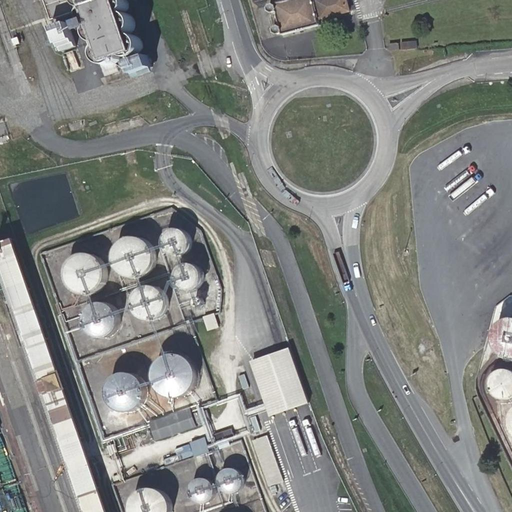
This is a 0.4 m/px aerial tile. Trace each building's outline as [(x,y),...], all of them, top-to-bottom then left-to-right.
[(50,0),(55,15),(52,15),(61,42),(76,37),(68,12),(88,6),(106,0),(50,0)] [(106,0),(88,6),(88,7),(87,8),(86,12),(86,14),(87,17),(89,19),(91,20),(93,21),(94,21),(93,24),(91,29),(92,34),(94,36),(96,38),(99,40),(103,40),(100,43),(98,44),(97,48),(96,50),(96,53),(97,55),(99,59),(101,62),(106,64),(110,64),(112,64),(114,63),(116,70),(130,66),(127,55),(129,56),(131,56),(135,56),(137,55),(139,53),(141,50),(143,46),(143,44),(142,40),(140,37),(136,34),(134,34),(130,33),(130,32),(132,30),(132,29),(134,27),(135,24),(135,22),(134,18),(133,16),(132,14),(127,11),(129,9),(129,6),(129,4),(128,1),(127,0),(106,0)] [(350,10),(347,0),(317,0),(313,1),(312,0),(286,0),(277,3),(278,5),(271,7),(279,31),(285,29),(286,34),(320,24),(319,19),(350,10)] [(73,70),(81,63),(73,53),(65,60),(73,70)] [(131,67),(133,80),(153,76),(150,63),(131,67)] [(181,253),(185,253),(189,251),(192,248),(194,245),(195,241),(194,237),(192,233),(189,230),(185,228),(180,227),(176,229),(172,231),(170,235),(168,239),(169,244),(171,247),(173,251),(177,253),(181,253)] [(132,277),(139,278),(146,278),(153,274),(158,269),(161,262),(162,255),(160,247),(156,242),(151,238),(144,235),(138,235),(131,237),(125,241),(121,246),(119,252),(119,260),(121,267),(125,273),(132,277)] [(83,292),(90,293),(98,293),(104,289),(109,284),(112,277),(113,270),(111,262),(107,257),(102,253),(96,250),(89,250),(82,252),(77,256),(72,261),(70,267),(70,275),(72,282),(77,288),(83,292)] [(194,288),(198,288),(202,286),(205,283),(207,280),(208,276),(207,272),(205,268),(202,265),(198,263),(193,262),(189,264),(185,266),(183,270),(182,274),(182,279),(184,282),(186,285),(190,288),(194,288)] [(146,322),(154,324),(161,323),(168,320),(173,315),(176,308),(177,300),(175,293),(171,288),(165,283),(159,281),(152,281),(146,283),(140,286),(136,292),(133,298),(133,305),(135,312),(140,318),(146,322)] [(99,339),(106,341),(113,340),(120,337),(125,332),(128,325),(129,317),(127,310),(123,305),(118,300),(111,298),(105,298),(98,300),(92,303),(88,309),(86,315),(85,322),(88,329),(92,335),(99,339)] [(204,315),(208,330),(220,327),(216,312),(204,315)] [(511,318),(510,319),(504,321),(499,326),(496,333),(495,340),(496,347),(500,353),(506,358),(511,359),(511,318)] [(290,349),(253,362),(272,415),(309,402),(290,349)] [(173,395),(180,396),(188,396),(194,392),(200,387),(203,380),(203,373),(201,365),(197,360),(192,356),(186,353),(179,353),(172,355),(167,359),(163,364),(160,370),(160,378),(162,385),(167,391),(173,395)] [(497,372),(495,376),(494,379),(493,382),(493,385),(494,388),(495,391),(497,394),(500,396),(503,397),(506,398),(509,398),(511,397),(511,368),(508,368),(504,368),(501,370),(497,372)] [(123,412),(130,414),(137,413),(144,410),(149,404),(152,398),(153,390),(151,383),(147,377),(142,373),(135,371),(128,371),(122,372),(116,376),(112,381),(110,388),(109,395),(112,402),(116,408),(123,412)] [(188,427),(196,425),(194,416),(186,418),(188,427)] [(268,486),(283,481),(268,434),(253,439),(268,486)] [(180,445),(184,458),(211,450),(206,436),(180,445)] [(237,495),(242,494),(245,493),(248,490),(250,486),(251,482),(251,478),(249,474),(245,471),(241,469),(237,469),(232,470),(229,473),(226,476),(225,481),(225,485),(227,489),(230,492),(233,494),(237,495)] [(207,503),(211,503),(214,501),(218,498),(220,495),(220,491),(220,486),(218,482),(215,479),(210,477),(206,477),(202,478),(198,481),(195,485),(194,489),(195,493),(196,497),(199,500),(203,502),(207,503)] [(177,511),(178,507),(176,499),(172,494),(167,490),(160,487),(153,487),(147,489),(141,493),(137,498),(135,504),(134,511),(177,511)]
